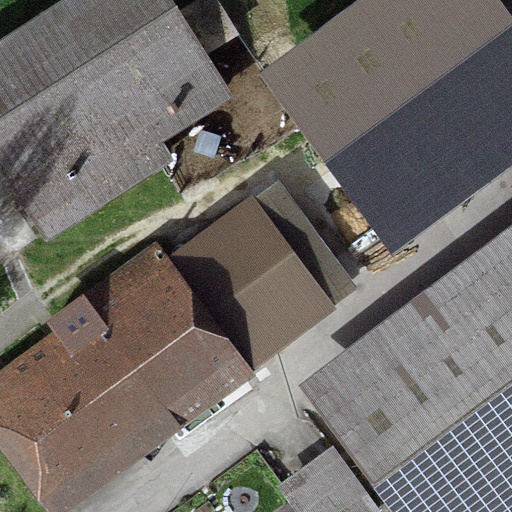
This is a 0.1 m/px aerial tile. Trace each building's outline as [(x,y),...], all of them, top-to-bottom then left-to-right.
[(50,0),(0,33),(0,191),(54,274),(260,139),(216,72),(252,48),(219,0),(50,0)] [(511,0),(355,0),(288,48),(398,202),(511,120),(511,0)] [(155,240),(0,359),(0,447),(50,511),(74,511),(364,288),(277,176),(170,259),(155,240)] [(511,511),(511,241),(303,387),(391,511),(511,511)] [(335,457),(294,485),(312,511),(358,511),(368,505),(335,457)]
